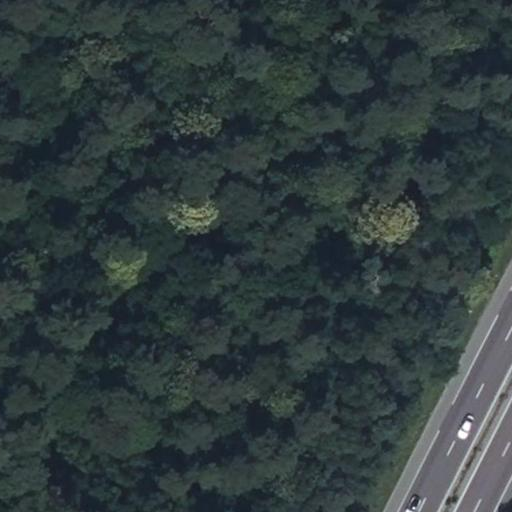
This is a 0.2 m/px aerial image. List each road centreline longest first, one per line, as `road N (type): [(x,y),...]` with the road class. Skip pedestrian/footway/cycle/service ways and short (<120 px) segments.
road 1 (track): [(484,0),(439,156),(350,365),(256,511)]
road 2 (trunk): [(511,329),(421,511)]
